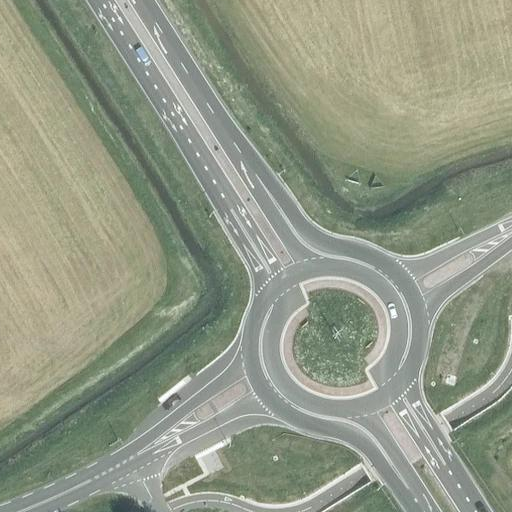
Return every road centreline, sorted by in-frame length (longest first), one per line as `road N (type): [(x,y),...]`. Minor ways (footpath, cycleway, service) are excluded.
road 1 (trunk): [(98,0),(233,214)]
road 2 (trunk): [(256,173),(146,0)]
road 3 (trunk): [(400,278),(364,253),(315,239),(256,173)]
road 4 (trunk): [(267,398),(301,421),(356,438),(399,489)]
road 5 (tertiary): [(250,360),(130,458)]
road 6 (tertiary): [(130,458),(267,398)]
road 7 (tertiary): [(511,225),(400,278)]
road 8 (tertiary): [(20,511),(130,458)]
road 9 (tertiary): [(418,314),(511,239)]
